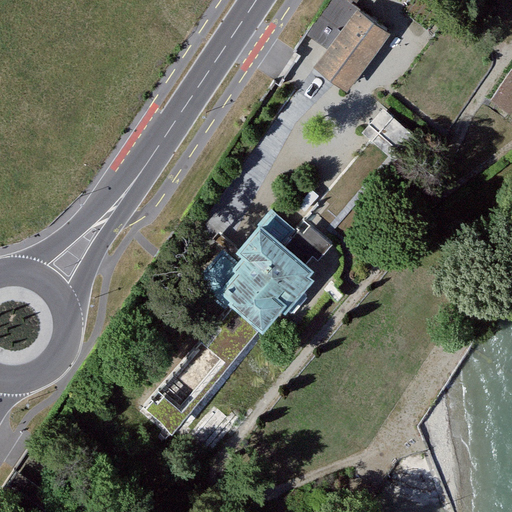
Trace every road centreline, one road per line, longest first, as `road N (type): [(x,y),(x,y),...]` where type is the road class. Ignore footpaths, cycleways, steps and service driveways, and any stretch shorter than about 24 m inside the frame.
road 1 (primary): [(122,195),(257,0)]
road 2 (primary): [(69,311),(122,195)]
road 3 (primary): [(122,195),(19,269)]
